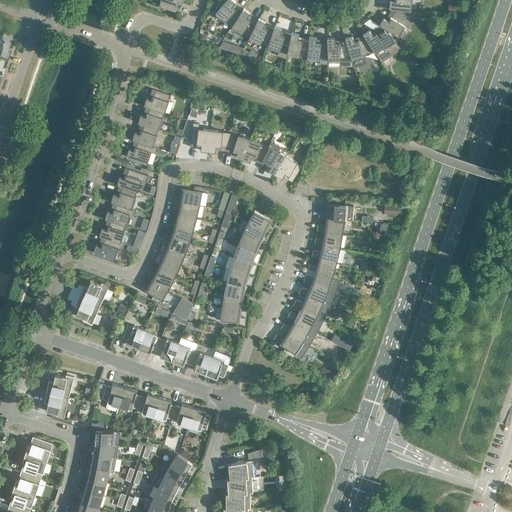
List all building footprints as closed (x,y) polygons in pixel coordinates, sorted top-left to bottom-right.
[(183,0),(159,0),(161,0),(159,5),(158,5),(158,6),(177,12),(177,11),(178,6),(176,5),(175,4),(176,0),(182,2),(183,0)] [(225,21),(232,26),(242,10),(237,6),(236,8),(235,8),(234,9),(231,6),(235,1),(233,0),(226,0),(215,13),(225,21)] [(395,0),(396,1),(390,1),(389,8),(392,8),(411,10),(411,0),(395,0)] [(243,8),(242,10),(232,26),(231,27),(242,33),(249,37),(257,20),(252,17),(251,19),(250,19),(250,20),(246,18),(250,12),(243,8)] [(392,8),(388,15),(390,16),(390,17),(391,18),(389,21),(383,18),(379,24),(381,25),(398,36),(404,26),(406,27),(416,11),(411,10),(392,8)] [(449,16),(449,22),(451,25),(456,25),(457,17),(449,16)] [(258,18),(257,20),(249,37),(248,38),(260,43),(260,42),(267,46),(272,32),(267,29),(267,28),(266,29),(262,27),(265,21),(258,18)] [(381,25),(374,29),(376,32),(375,32),(376,33),(372,35),(369,30),(363,34),(365,38),(374,51),(380,61),(393,53),(389,46),(402,38),(398,36),(381,25)] [(274,26),(272,32),(267,46),(267,47),(278,51),(277,55),(286,58),(287,54),(290,38),(284,36),(285,35),(284,34),(283,36),(280,34),(282,29),(274,26)] [(291,32),(290,38),(287,54),(299,56),(298,58),(306,60),(307,58),(307,57),(308,42),(302,41),(303,39),(302,39),(301,41),(297,40),(299,34),(291,32)] [(309,36),(308,42),(307,57),(307,58),(319,59),(319,58),(327,59),(327,40),(321,39),(320,42),(320,43),(316,43),(316,37),(309,36)] [(345,38),(345,40),(346,40),(351,58),(351,59),(363,55),(363,54),(374,51),(365,38),(359,40),(358,39),(357,39),(358,40),(354,42),(352,36),(345,38)] [(327,38),(327,40),(327,59),(327,60),(340,59),(340,67),(354,66),(351,59),(351,58),(346,40),(345,40),(339,40),(339,42),(339,44),(335,44),(334,38),(327,38)] [(222,41),(218,47),(239,54),(243,48),(222,41)] [(170,95),(152,88),(150,95),(153,96),(152,100),(146,98),(144,105),(164,112),(168,100),(169,95),(170,95)] [(426,100),(418,105),(425,115),(432,110),(426,100)] [(164,112),(144,105),(149,107),(148,112),(146,112),(147,113),(146,117),(140,115),(138,122),(159,129),(163,117),(162,117),(163,112),(164,112)] [(159,129),(138,122),(144,124),(142,129),(140,129),(140,130),(141,130),(140,134),(134,132),(132,139),(153,146),(157,134),(156,134),(158,129),(159,129)] [(200,150),(208,151),(210,129),(198,128),(199,123),(193,122),(190,146),(196,147),(196,145),(197,145),(197,143),(201,144),(200,150)] [(223,131),(210,129),(208,151),(215,152),(216,146),(220,146),(220,148),(220,150),(226,151),(227,147),(230,133),(222,132),(223,131)] [(238,135),(230,133),(227,147),(233,149),(232,150),(233,151),(234,149),(237,151),(235,157),(242,159),(250,138),(238,134),(238,135)] [(261,142),(250,138),(242,159),(250,161),(252,156),(255,157),(255,158),(256,158),(256,157),(262,159),(268,146),(261,143),(261,142)] [(153,146),(132,139),(134,140),(132,145),(135,146),(134,147),(136,147),(134,151),(129,149),(126,156),(147,163),(151,152),(155,153),(157,147),(153,146)] [(289,151),(271,140),(268,146),(262,159),(267,162),(267,164),(268,164),(268,163),(272,165),(269,170),(275,174),(286,155),(289,151)] [(297,162),(286,155),(275,174),(281,178),(285,173),(288,175),(287,176),(288,176),(286,178),(292,182),(302,165),(302,164),(301,165),(296,162),(297,162)] [(119,177),(117,184),(137,191),(141,180),(146,181),(148,175),(125,167),(125,168),(128,169),(126,174),(125,174),(125,175),(126,175),(125,179),(119,177)] [(137,191),(117,184),(116,184),(122,186),(121,191),(119,191),(119,192),(120,192),(119,196),(113,194),(111,201),(113,202),(132,208),(136,196),(135,196),(136,191),(137,191)] [(182,197),(181,201),(199,204),(202,192),(180,188),(180,189),(181,189),(182,197)] [(229,193),(225,191),(219,208),(223,210),(229,193)] [(180,208),(179,212),(197,217),(199,204),(181,201),(178,200),(178,201),(179,201),(179,208),(180,208)] [(113,202),(111,207),(113,208),(113,209),(114,209),(113,213),(107,211),(105,218),(126,225),(130,214),(134,215),(136,209),(132,208),(113,202)] [(327,218),(344,220),(352,220),(353,205),(327,204),(327,205),(328,205),(328,210),(329,210),(329,212),(320,211),(319,217),(318,217),(327,218)] [(398,206),(386,205),(386,213),(398,214),(398,213),(400,213),(401,207),(398,206)] [(254,210),(248,221),(265,229),(267,226),(272,220),(273,221),(273,220),(254,210)] [(177,220),(176,224),(193,229),(197,217),(179,212),(176,212),(176,220),(177,220)] [(126,225),(105,218),(111,220),(109,225),(108,225),(107,226),(109,226),(107,230),(101,228),(99,235),(120,242),(124,230),(123,230),(125,225),(126,225)] [(344,220),(327,218),(326,223),(328,223),(328,225),(318,224),(318,230),(316,230),(325,232),(342,234),(344,220)] [(268,231),(265,229),(248,221),(243,233),(260,240),(261,236),(262,237),(267,231),(268,231)] [(173,232),(172,235),(189,242),(193,229),(176,224),(173,223),(172,224),(173,224),(173,231),(173,232)] [(342,234),(325,232),(324,236),(326,237),(325,239),(316,237),(315,243),(314,242),(314,243),(323,245),(340,248),(342,234)] [(260,240),(243,233),(238,245),(254,251),(256,247),(257,247),(262,242),(260,240)] [(169,243),(168,247),(185,254),(189,242),(172,235),(169,234),(169,235),(170,235),(169,243)] [(120,242),(99,235),(105,237),(103,242),(102,242),(102,243),(103,243),(102,247),(96,245),(93,252),(114,259),(118,248),(122,249),(124,243),(120,242)] [(383,242),(373,242),(373,250),(383,250),(383,242)] [(258,252),(254,251),(238,245),(233,257),(251,262),(252,259),(253,259),(257,253),(258,253),(258,252)] [(340,248),(323,245),(322,250),(323,250),(323,252),(314,250),(312,255),(311,255),(311,256),(320,258),(336,262),(340,248)] [(165,254),(163,258),(180,265),(185,254),(168,247),(165,246),(164,254),(165,254)] [(160,265),(158,269),(174,277),(180,265),(163,258),(160,256),(160,257),(161,257),(159,265),(160,265)] [(254,263),(251,262),(233,257),(230,269),(247,274),(248,270),(249,270),(253,264),(254,264),(254,263)] [(336,262),(320,258),(318,263),(320,263),(319,265),(310,263),(309,268),(308,268),(307,268),(316,271),(333,276),(336,262)] [(154,276),(153,279),(168,288),(174,277),(158,269),(155,267),(155,268),(156,268),(154,275),(154,276)] [(250,275),(247,274),(230,269),(226,281),(244,285),(245,281),(246,282),(249,275),(250,275)] [(333,276),(316,271),(314,276),(316,276),(315,278),(306,275),(305,280),(303,280),(303,281),(312,284),(335,292),(340,278),(333,276)] [(162,300),(168,288),(153,279),(150,278),(149,278),(150,279),(148,286),(149,286),(146,290),(145,289),(162,300)] [(84,286),(79,296),(100,305),(102,300),(109,286),(101,283),(100,284),(97,283),(90,280),(87,287),(84,286)] [(247,286),(244,285),(226,281),(224,294),(242,297),(242,293),(243,293),(246,287),(247,287),(247,286)] [(335,292),(312,284),(310,288),(311,289),(310,291),(302,288),(300,293),(299,292),(298,293),(307,296),(330,306),(335,292)] [(245,298),(242,297),(224,294),(221,306),(240,309),(240,305),(241,305),(244,298),(245,298)] [(100,305),(79,296),(75,306),(78,308),(75,315),(82,318),(85,319),(84,321),(92,324),(98,310),(100,305)] [(330,306),(307,296),(305,301),(306,302),(305,303),(297,300),(294,305),(293,304),(293,305),(301,309),(324,320),(330,306)] [(121,305),(118,312),(124,314),(127,307),(121,305)] [(156,305),(154,311),(160,314),(163,307),(156,305)] [(243,309),(240,309),(221,306),(220,320),(239,322),(239,321),(238,321),(239,317),(242,310),(243,310),(243,309)] [(324,320),(301,309),(299,313),(300,314),(299,316),(291,311),(288,316),(287,316),(295,321),(317,333),(324,320)] [(172,314),(170,318),(185,324),(187,320),(172,314)] [(317,333),(295,321),(292,325),(293,326),(292,328),(284,323),(282,328),(281,327),(280,328),(288,332),(309,345),(317,333)] [(134,344),(138,346),(145,329),(133,325),(132,327),(127,324),(122,337),(128,339),(126,343),(134,346),(134,344)] [(157,334),(145,329),(138,346),(143,348),(142,349),(150,352),(151,349),(156,351),(161,338),(156,336),(157,334)] [(309,345),(288,332),(285,337),(286,337),(285,339),(277,334),(274,339),(273,338),(301,358),(309,345)] [(356,339),(349,336),(343,347),(349,350),(356,339)] [(166,340),(161,338),(156,351),(161,353),(160,356),(167,359),(168,357),(172,359),(178,343),(167,338),(166,340)] [(190,347),(178,343),(172,359),(176,361),(176,362),(183,365),(184,362),(190,364),(195,351),(190,349),(190,347)] [(199,353),(195,351),(190,364),(195,366),(193,369),(201,372),(201,371),(205,372),(212,356),(200,351),(199,353)] [(224,360),(212,356),(205,372),(210,374),(209,375),(217,378),(218,375),(224,377),(229,364),(223,362),(224,360)] [(324,368),(321,372),(328,377),(331,373),(324,368)] [(49,381),(47,391),(68,397),(70,392),(74,377),(66,375),(65,376),(62,376),(55,374),(53,381),(49,381)] [(100,383),(96,396),(102,398),(106,385),(100,383)] [(117,411),(119,405),(124,388),(120,387),(120,385),(112,383),(111,387),(106,385),(102,398),(107,400),(107,402),(108,402),(107,406),(108,408),(117,411)] [(81,394),(91,397),(91,396),(90,396),(92,389),(86,387),(84,395),(81,394)] [(129,389),(124,388),(119,405),(131,409),(132,407),(137,408),(141,395),(136,394),(137,390),(129,388),(129,389)] [(68,397),(47,391),(44,402),(48,403),(46,411),(53,413),(56,414),(56,415),(64,417),(68,402),(67,402),(68,397)] [(146,397),(141,395),(137,408),(142,410),(141,412),(154,415),(159,398),(154,397),(154,395),(147,393),(146,397)] [(163,399),(159,398),(154,415),(166,419),(166,417),(171,419),(175,405),(170,404),(171,400),(164,398),(163,399)] [(181,407),(175,405),(171,419),(176,420),(176,422),(188,425),(193,408),(189,407),(189,406),(182,403),(181,407)] [(198,410),(193,408),(188,425),(200,429),(201,427),(206,429),(210,416),(205,414),(206,411),(198,408),(198,410)] [(96,430),(94,442),(118,445),(119,432),(111,431),(96,430)] [(24,452),(24,453),(47,461),(53,443),(33,436),(30,443),(32,444),(31,447),(27,445),(25,453),(24,452)] [(118,445),(94,442),(93,454),(116,458),(118,445)] [(262,448),(248,453),(248,458),(260,457),(259,451),(262,451),(262,448)] [(47,461),(24,453),(25,453),(22,461),(26,462),(25,465),(23,465),(23,464),(21,471),(41,478),(47,461)] [(178,453),(170,464),(186,473),(192,463),(178,453)] [(116,458),(93,454),(91,466),(108,469),(114,470),(116,458)] [(253,469),(252,460),(228,464),(229,479),(252,477),(259,476),(258,468),(253,469)] [(186,473),(170,464),(164,475),(180,484),(186,473)] [(108,469),(91,466),(88,478),(105,482),(108,469)] [(41,478),(21,471),(18,477),(19,477),(21,478),(20,481),(16,479),(13,487),(12,487),(35,495),(41,478)] [(180,484),(164,475),(158,487),(174,494),(180,484)] [(252,477),(229,479),(227,479),(228,493),(228,494),(250,492),(250,493),(253,493),(252,490),(257,490),(257,481),(252,482),(252,477)] [(105,482),(88,478),(85,489),(102,494),(105,482)] [(35,495),(12,487),(13,487),(10,495),(14,496),(13,499),(12,499),(12,498),(11,498),(9,505),(29,511),(35,495)] [(174,494),(158,487),(153,498),(169,505),(174,494)] [(102,494),(85,489),(81,501),(98,506),(102,494)] [(250,492),(228,494),(228,493),(225,494),(225,508),(248,508),(248,509),(250,509),(250,493),(250,492)] [(166,511),(169,505),(153,498),(148,510),(153,511),(166,511)] [(95,511),(98,506),(81,501),(77,511),(95,511)]
